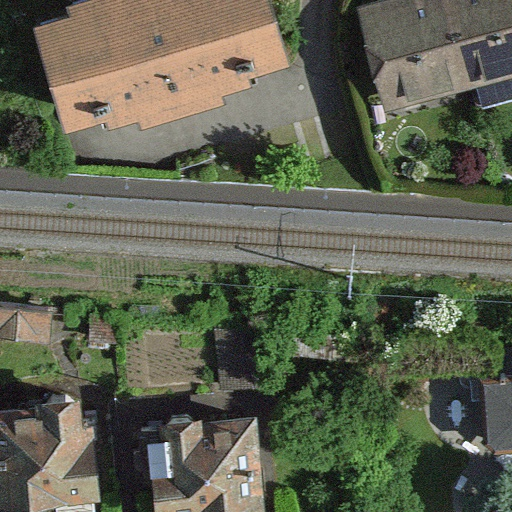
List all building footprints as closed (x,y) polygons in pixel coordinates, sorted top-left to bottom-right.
[(29,0),(63,119),(283,58),(266,0),(29,0)] [(445,0),(405,0),(374,4),(402,118),(476,100),(445,0)] [(511,0),(445,0),(476,100),(511,90),(511,0)] [(114,377),(0,388),(0,440),(6,500),(125,488),(114,377)] [(275,390),(157,405),(169,505),(287,490),(275,390)]
